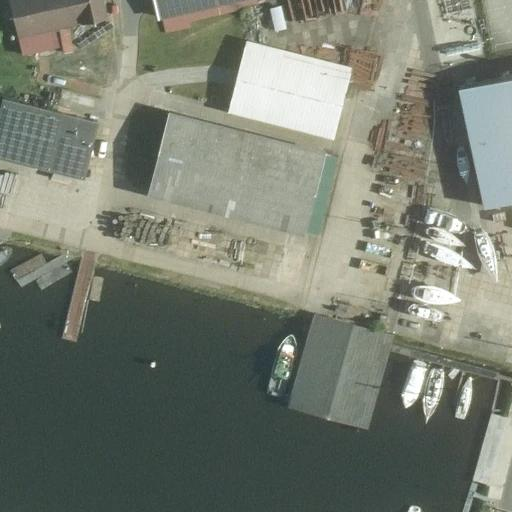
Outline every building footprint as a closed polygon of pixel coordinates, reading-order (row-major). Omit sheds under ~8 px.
[(6,0),(14,36),(104,16),(100,0),(6,0)] [(155,0),(163,36),(191,29),(190,23),(239,12),(239,9),(259,5),(258,0),(155,0)] [(60,31),(51,68),(109,82),(118,44),(60,31)] [(248,39),(228,112),(335,140),(354,67),(248,39)] [(511,201),(511,75),(460,87),(486,207),(511,201)] [(2,98),(0,105),(0,156),(85,177),(98,121),(2,98)] [(329,151),(170,109),(146,197),(306,239),(329,151)]
